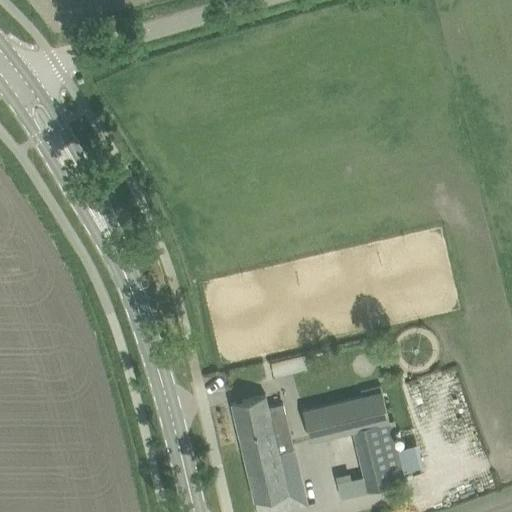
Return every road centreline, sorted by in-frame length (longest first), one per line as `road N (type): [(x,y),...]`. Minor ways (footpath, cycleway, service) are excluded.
road 1 (secondary): [(192,511),(151,338),(108,242)]
road 2 (unclassified): [(271,0),(43,53)]
road 3 (secondary): [(108,242),(58,117),(14,59)]
road 4 (secondary): [(0,84),(108,242)]
